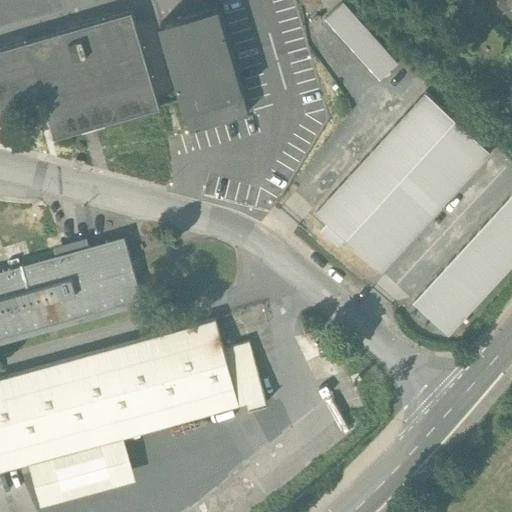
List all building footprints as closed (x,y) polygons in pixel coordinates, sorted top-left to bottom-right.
[(0,0),(0,23),(80,0),(0,0)] [(322,122),(292,0),(272,0),(304,127),(322,122)] [(511,0),(503,0),(511,8),(511,0)] [(398,64),(343,4),(325,20),(380,81),(398,64)] [(217,7),(159,24),(191,128),(249,111),(217,7)] [(55,136),(160,105),(132,10),(0,49),(0,112),(44,99),(55,136)] [(425,93),(316,213),(380,272),(490,153),(425,93)] [(511,194),(413,302),(448,335),(511,265),(511,194)] [(126,236),(0,272),(0,344),(145,302),(126,236)] [(213,319),(0,379),(0,471),(29,464),(41,506),(135,479),(123,436),(127,435),(129,438),(132,440),(139,438),(141,435),(140,431),(246,401),(248,408),(265,403),(248,342),(222,349),(213,319)] [(271,497),(294,479),(287,470),(264,489),(271,497)]
